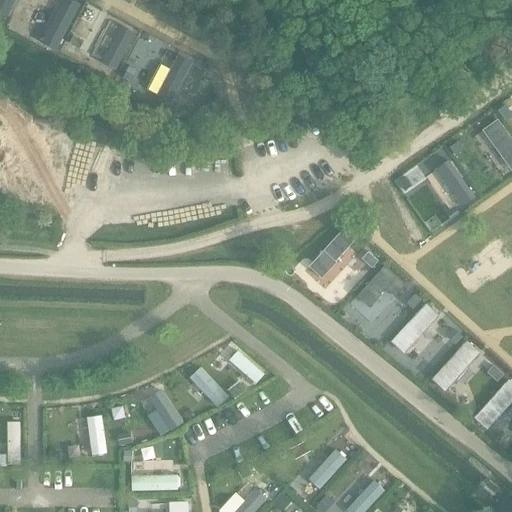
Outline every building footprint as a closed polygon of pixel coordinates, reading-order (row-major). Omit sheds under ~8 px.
[(0,0),(0,12),(7,16),(15,0),(0,0)] [(74,0),(63,0),(41,42),(56,50),(81,3),(74,0)] [(121,24),(100,65),(115,73),(136,32),(121,24)] [(178,54),(156,98),(171,106),(194,62),(178,54)] [(397,75),(407,90),(421,81),(411,66),(397,75)] [(511,112),(506,105),(499,110),(507,120),(511,115),(511,112)] [(458,142),(450,147),(455,155),(464,149),(458,142)] [(405,178),(399,183),(405,191),(411,187),(405,178)] [(345,227),(310,266),(322,277),(358,238),(345,227)] [(370,253),(364,260),(373,268),(379,261),(370,253)] [(383,265),(357,296),(370,307),(386,289),(395,296),(405,285),(383,265)] [(415,294),(407,304),(413,310),(422,301),(415,294)] [(426,302),(391,342),(406,354),(440,315),(426,302)] [(454,329),(447,337),(456,344),(463,337),(454,329)] [(466,339),(432,378),(447,391),(481,352),(466,339)] [(239,348),(230,358),(258,382),(267,371),(239,348)] [(192,375),(214,402),(226,392),(203,365),(192,375)] [(495,366),(489,373),(498,382),(504,375),(495,366)] [(511,381),(508,379),(475,417),(489,429),(511,402),(511,381)] [(237,383),(228,391),(234,399),(244,391),(237,383)] [(174,428),(185,421),(166,391),(155,397),(174,428)] [(92,453),(108,452),(105,414),(89,415),(92,453)] [(22,456),(21,419),(9,419),(9,456),(22,456)] [(129,433),(117,435),(119,445),(131,443),(129,433)] [(304,442),(291,449),(296,458),(309,452),(304,442)] [(321,488),(349,457),(337,447),(310,477),(321,488)] [(58,452),(48,452),(48,462),(58,462),(58,452)] [(123,452),(123,462),(131,462),(131,452),(123,452)] [(247,468),(237,474),(241,481),(251,475),(247,468)] [(134,473),(134,489),(181,488),(181,473),(134,473)] [(353,511),(363,511),(387,489),(376,478),(348,506),(353,511)] [(283,495),(274,503),(282,510),(290,501),(283,495)] [(326,496),(316,507),(321,511),(324,511),(333,503),(326,496)]
